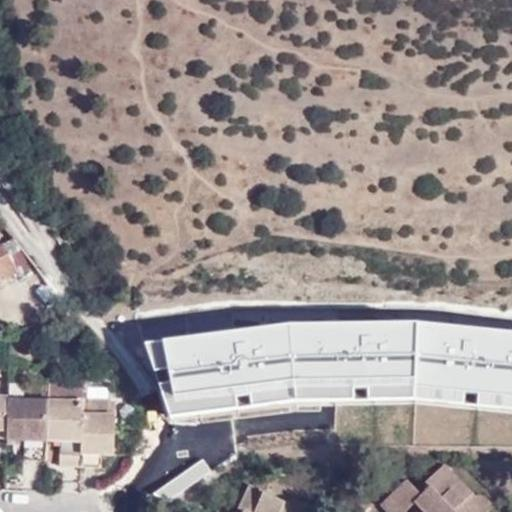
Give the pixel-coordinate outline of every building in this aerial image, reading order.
[(0,252),(10,274),(15,280),(28,272),(13,246),(0,252)] [(0,252),(0,266),(6,276),(10,274),(0,252)] [(0,294),(12,288),(6,276),(0,279),(0,294)] [(511,334),(411,326),(285,327),(157,347),(167,403),(288,384),(416,381),(511,392),(511,334)] [(288,384),(167,403),(170,418),(291,398),(415,397),(511,407),(511,392),(416,381),(288,384)] [(82,389),(48,389),(47,400),(47,440),(47,443),(61,443),(62,466),(102,466),(102,454),(113,453),(113,408),(106,401),(82,401),(82,389)] [(6,439),(22,440),(47,440),(47,400),(7,400),(6,439)] [(22,460),(46,460),(47,443),(47,440),(22,440),(22,460)] [(168,501),(212,472),(204,459),(153,495),(168,501)] [(485,511),(494,504),(484,493),(475,491),(447,462),(426,480),(433,488),(423,496),(406,479),(392,493),(407,511),(417,503),(425,511),(485,511)] [(305,511),(308,504),(295,498),(286,500),(250,484),(239,509),(245,511),(305,511)] [(407,511),(392,493),(380,504),(386,511),(425,511),(417,503),(407,511)]
